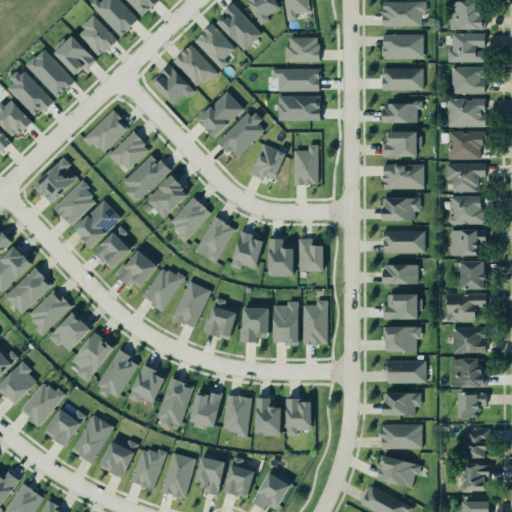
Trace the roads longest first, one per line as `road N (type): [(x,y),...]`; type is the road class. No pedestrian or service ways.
road 1 (tertiary): [(324,511),(351,435),(353,398),(351,0)]
road 2 (residential): [(1,190),(106,303),(148,335),(222,365),(353,372)]
road 3 (residential): [(119,75),(246,203),(352,212)]
road 4 (residential): [(196,0),(0,190)]
road 5 (residential): [(0,430),(62,476),(138,511)]
